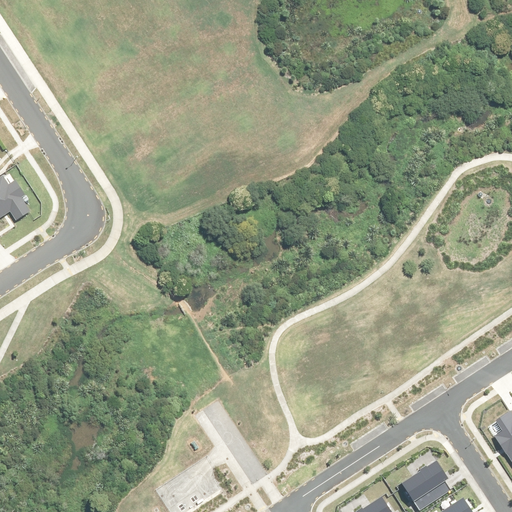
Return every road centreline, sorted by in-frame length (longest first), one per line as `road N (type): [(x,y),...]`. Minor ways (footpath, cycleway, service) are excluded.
road 1 (residential): [(0,285),(70,238),(86,210),(0,64)]
road 2 (residential): [(437,406),(287,506)]
road 3 (residential): [(506,511),(437,406)]
